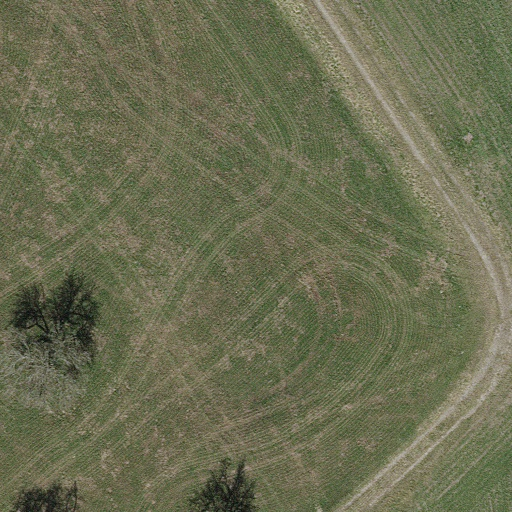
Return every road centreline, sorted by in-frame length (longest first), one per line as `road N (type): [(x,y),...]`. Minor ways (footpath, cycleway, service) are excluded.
road 1 (track): [(511,279),(332,0)]
road 2 (track): [(339,511),(511,360)]
